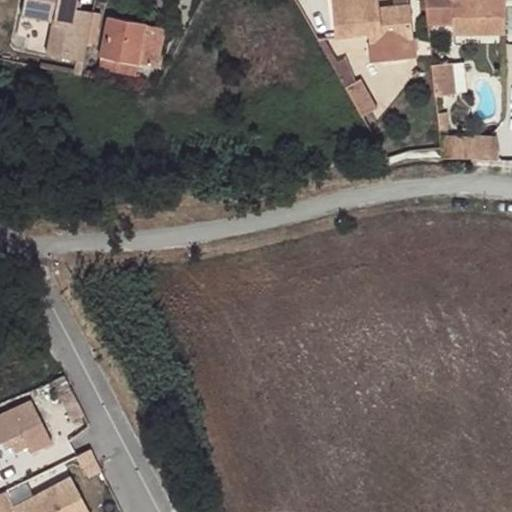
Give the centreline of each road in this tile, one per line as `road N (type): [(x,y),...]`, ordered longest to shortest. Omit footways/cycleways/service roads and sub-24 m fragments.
road 1 (residential): [(3,245),(128,245),(388,192),(511,189)]
road 2 (residential): [(145,511),(3,245)]
